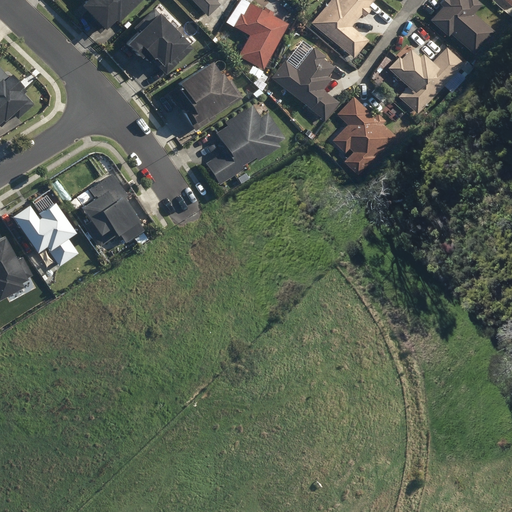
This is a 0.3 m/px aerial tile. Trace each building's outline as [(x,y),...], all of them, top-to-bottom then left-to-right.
[(78,17),(95,34),(107,22),(109,23),(132,0),(78,0),(80,1),(73,7),(80,15),(78,17)] [(188,0),(205,17),(217,5),(212,0),(188,0)] [(368,0),(327,0),(308,24),(348,58),(363,41),(346,27),(356,15),(358,17),(365,9),(362,7),(368,0)] [(438,0),(436,4),(439,7),(426,21),(444,37),(446,34),(470,55),(490,32),(470,13),(477,5),(471,0),(438,0)] [(234,57),(259,70),(284,24),(268,15),(270,13),(260,7),(258,11),(245,4),(239,15),(237,14),(229,26),(246,35),(234,57)] [(164,72),(185,53),(153,19),(155,17),(149,11),(130,29),(133,32),(119,46),(132,60),(134,58),(141,65),(146,60),(154,69),(158,65),(164,72)] [(267,79),(320,121),(334,103),(318,89),(325,80),(322,77),(329,67),(318,59),(321,57),(309,47),(292,69),(282,61),(267,79)] [(395,98),(413,114),(460,64),(442,48),(428,63),(418,54),(415,58),(406,50),(397,59),(395,57),(384,69),(404,88),(395,98)] [(9,74),(0,65),(0,119),(4,116),(5,117),(13,110),(19,117),(35,102),(20,86),(24,82),(13,71),(9,74)] [(180,117),(190,132),(237,101),(224,82),(219,85),(213,77),(211,78),(202,65),(170,87),(172,89),(162,96),(178,119),(180,117)] [(253,80),(260,84),(264,76),(257,73),(253,80)] [(339,163),(353,175),(366,162),(367,164),(392,138),(379,124),(382,121),(374,114),(370,119),(366,115),(367,114),(350,97),(333,115),(344,125),(328,141),(341,153),(345,149),(349,152),(339,163)] [(201,165),(215,186),(239,170),(237,167),(251,158),(253,162),(275,148),(272,144),(279,139),(255,102),(221,124),(223,127),(211,135),(217,144),(213,147),(218,154),(201,165)] [(112,172),(89,188),(95,196),(83,204),(92,219),(86,223),(100,244),(120,231),(126,239),(144,228),(137,218),(140,217),(124,193),(126,192),(112,172)] [(30,202),(13,213),(37,249),(47,243),(60,263),(78,251),(67,235),(76,229),(53,195),(37,206),(42,214),(39,216),(30,202)] [(32,272),(23,254),(17,257),(5,234),(0,236),(0,295),(29,280),(26,275),(32,272)]
